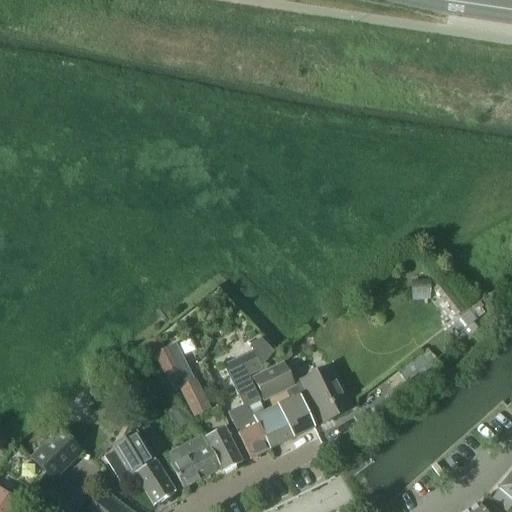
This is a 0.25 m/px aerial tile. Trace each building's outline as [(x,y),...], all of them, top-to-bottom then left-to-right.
[(428,278),(410,279),(411,300),(429,299),(428,278)] [(445,283),(435,291),(457,320),(464,329),(476,321),(472,316),(482,308),(475,299),(464,308),(445,283)] [(177,345),(154,355),(171,391),(179,388),(193,417),(208,410),(194,381),(177,345)] [(412,390),(435,373),(419,350),(395,368),(412,390)] [(347,409),(324,367),(296,382),(319,424),(347,409)] [(291,390),(281,369),(252,382),(262,404),(291,390)] [(311,429),(295,397),(252,417),(268,452),(271,451),(311,429)] [(268,452),(246,405),(226,414),(248,461),(268,452)] [(161,450),(146,426),(135,432),(150,457),(161,450)] [(240,464),(221,426),(202,436),(222,474),(240,464)] [(53,483),(81,455),(58,432),(30,461),(53,483)] [(153,508),(174,495),(147,454),(142,458),(126,432),(117,448),(111,451),(129,480),(133,477),(153,508)] [(218,471),(200,438),(164,457),(182,490),(218,471)] [(511,473),(496,492),(497,493),(491,500),(504,511),(505,511),(511,504),(511,473)] [(126,511),(102,492),(85,511),(126,511)] [(0,511),(14,511),(18,506),(0,493),(0,511)]
